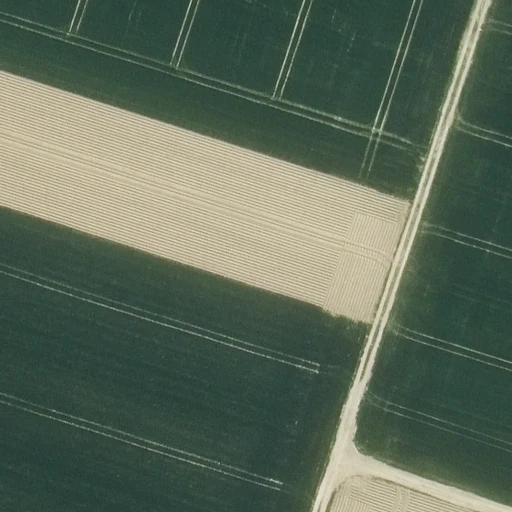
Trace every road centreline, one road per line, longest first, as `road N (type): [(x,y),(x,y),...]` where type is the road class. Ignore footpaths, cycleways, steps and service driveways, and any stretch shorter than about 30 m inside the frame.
road 1 (track): [(484,0),(336,457)]
road 2 (track): [(503,511),(336,457),(318,511)]
